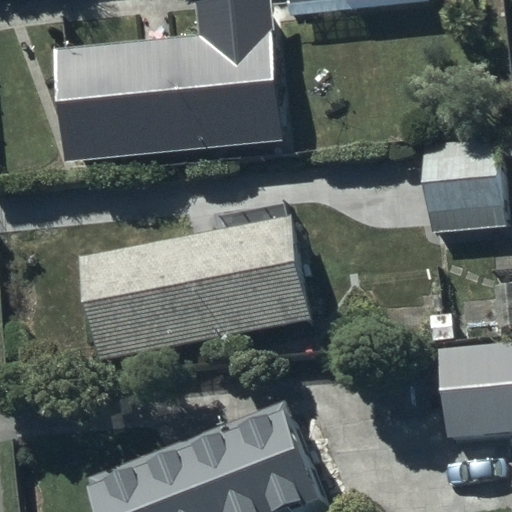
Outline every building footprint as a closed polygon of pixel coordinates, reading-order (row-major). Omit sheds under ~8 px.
[(295,0),(298,29),(437,17),(435,0),(295,0)] [(64,66),(74,179),(298,159),(285,12),(207,19),(210,53),(64,66)] [(504,151),(430,156),(435,247),(511,242),(506,170),(511,169),(511,140),(504,142),(504,151)] [(300,235),(91,275),(111,381),(320,341),(300,235)] [(511,354),(443,360),(451,452),(511,447),(511,354)] [(324,511),(290,423),(93,498),(98,511),(324,511)]
